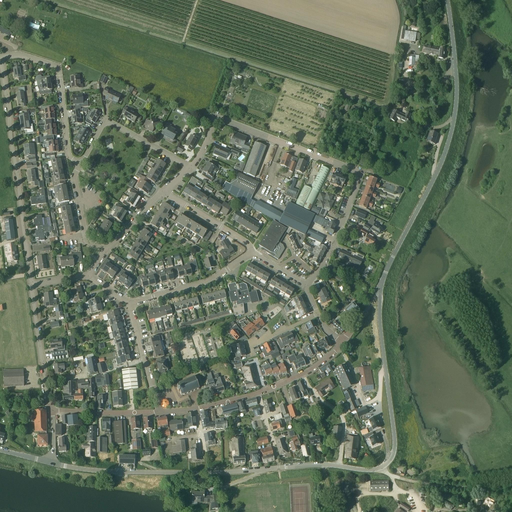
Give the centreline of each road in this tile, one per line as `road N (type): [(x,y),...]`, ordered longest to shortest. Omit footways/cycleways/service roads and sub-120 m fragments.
road 1 (tertiary): [(50,462),(184,473),(384,466),(395,441),(380,287)]
road 2 (tertiary): [(380,287),(439,168),(454,118),(447,0)]
road 3 (residential): [(305,286),(332,247),(360,172),(215,119)]
road 4 (unclassified): [(31,284),(0,61)]
road 5 (residential): [(80,164),(69,156),(56,67),(19,54),(0,57)]
road 6 (residential): [(80,164),(108,123),(192,168)]
road 7 (residential): [(131,303),(210,281),(251,255)]
road 8 (unclassified): [(51,410),(31,284)]
